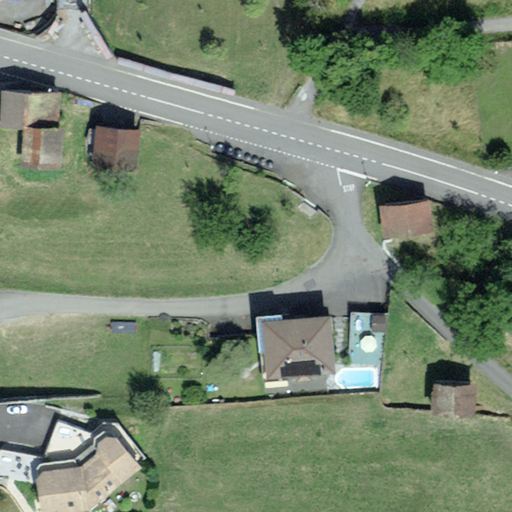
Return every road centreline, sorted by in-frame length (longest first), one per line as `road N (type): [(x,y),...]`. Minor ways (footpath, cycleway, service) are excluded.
road 1 (residential): [(343,250),(328,273),(281,297),(191,306),(26,302),(0,310)]
road 2 (unclassified): [(287,136),(0,55)]
road 3 (residential): [(287,136),(339,44),(511,25)]
road 4 (residential): [(343,250),(381,262),(511,385)]
road 5 (unclassified): [(511,205),(341,151)]
